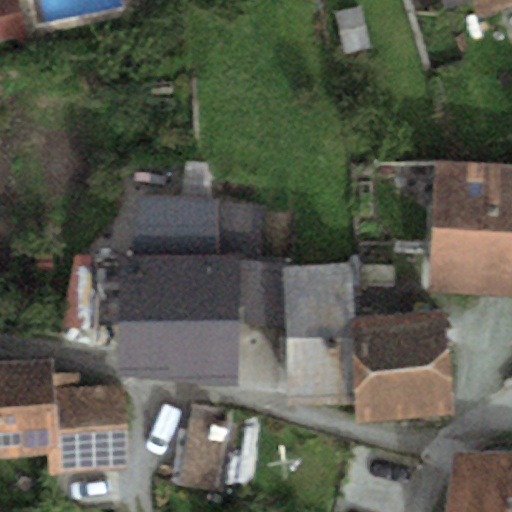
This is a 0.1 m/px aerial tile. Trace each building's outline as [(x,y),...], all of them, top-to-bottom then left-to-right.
[(15,0),(0,0),(0,38),(22,34),(15,0)] [(511,0),(439,0),(443,9),(469,0),(476,0),(481,15),(511,3),(511,0)] [(511,172),(438,170),(433,293),(511,296),(511,172)] [(141,256),(86,256),(86,331),(123,333),(125,368),(239,384),(238,325),(238,306),(221,305),(217,205),(145,196),(141,256)] [(263,207),(217,205),(221,305),(238,306),(238,325),(284,327),(281,265),(267,264),(263,207)] [(284,327),(287,394),(357,400),(351,315),(352,263),(281,265),(284,327)] [(445,308),(351,315),(357,400),(358,417),(452,411),(445,308)] [(57,361),(0,364),(0,459),(62,455),(59,389),(57,361)] [(124,386),(59,389),(62,455),(63,473),(128,470),(124,386)] [(218,409),(190,404),(175,484),(227,494),(239,426),(216,422),(218,409)] [(511,511),(511,454),(454,452),(447,511),(511,511)]
